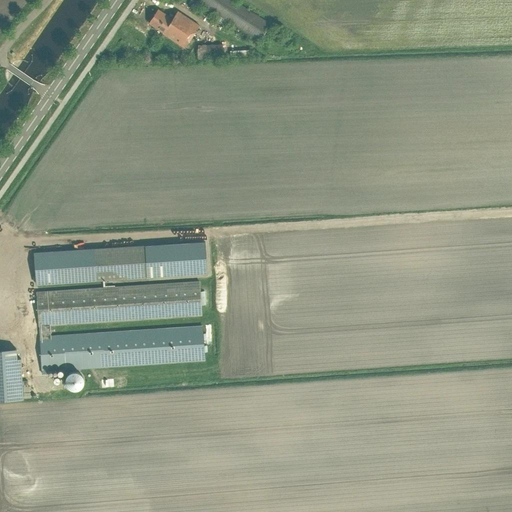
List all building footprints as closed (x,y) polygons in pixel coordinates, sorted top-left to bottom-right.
[(195,0),(259,41),(271,24),(233,0),(195,0)] [(172,19),(172,18),(158,9),(149,23),(163,32),(162,33),(163,34),(172,19)] [(172,19),(163,34),(184,48),(199,25),(178,11),(173,18),(172,18),(172,19)] [(197,58),(223,57),(223,45),(197,46),(197,58)] [(147,277),(206,273),(205,242),(145,246),(34,253),(36,284),(147,277)] [(51,337),(50,325),(201,315),(199,281),(37,292),(39,326),(40,337),(42,371),(204,360),(202,327),(51,337)] [(0,400),(23,400),(21,359),(17,359),(16,349),(0,349),(0,400)]
